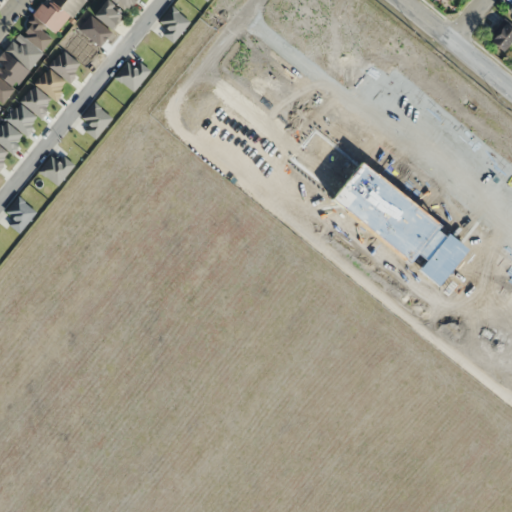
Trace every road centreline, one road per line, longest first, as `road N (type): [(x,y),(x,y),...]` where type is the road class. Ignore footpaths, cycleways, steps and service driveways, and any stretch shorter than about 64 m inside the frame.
road 1 (residential): [(0,198),(159,0)]
road 2 (tertiary): [(401,0),(511,90)]
